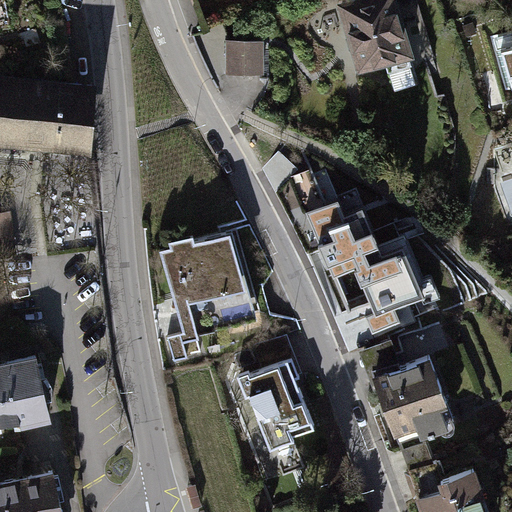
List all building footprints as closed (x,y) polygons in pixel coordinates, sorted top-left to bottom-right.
[(393,0),(352,0),(342,3),(361,65),(385,58),(388,69),(411,62),(408,51),(409,50),(393,0)] [(511,30),(491,37),(506,91),(511,88),(511,30)] [(261,40),(229,41),(229,72),(245,72),(262,72),(261,40)] [(88,144),(90,84),(0,78),(0,141),(36,144),(88,147),(88,144)] [(340,202),(308,214),(323,252),(334,279),(357,269),(375,317),(423,298),(402,246),(379,256),(361,211),(346,217),(340,202)] [(12,208),(0,209),(0,260),(19,258),(12,208)] [(167,243),(158,246),(184,330),(168,335),(175,357),(187,353),(182,339),(197,334),(196,330),(257,310),(229,223),(195,234),(194,228),(166,237),(167,243)] [(372,370),(401,359),(392,336),(360,349),(369,374),(373,373),(372,370)] [(401,359),(372,370),(373,373),(394,431),(418,422),(421,429),(455,417),(430,349),(401,359)] [(287,354),(250,369),(249,365),(236,370),(246,393),(249,392),(271,446),(294,436),(293,434),(315,425),(287,354)] [(34,356),(0,364),(0,423),(48,412),(34,356)] [(409,467),(434,459),(423,430),(399,439),(409,467)] [(409,467),(404,469),(413,495),(416,494),(422,511),(493,511),(476,460),(442,472),(437,458),(434,459),(409,467)] [(70,511),(58,461),(0,476),(0,511),(70,511)]
